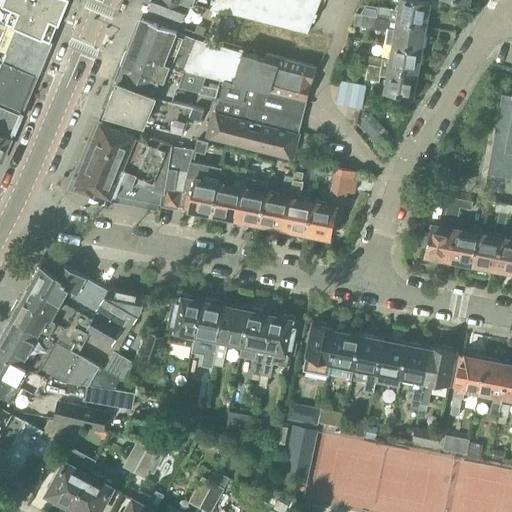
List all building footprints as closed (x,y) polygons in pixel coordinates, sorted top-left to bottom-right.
[(63,0),(0,0),(0,18),(15,25),(19,26),(48,38),(63,0)] [(200,17),(204,6),(188,0),(150,0),(147,7),(182,20),(185,12),(200,17)] [(188,0),(204,6),(308,32),(319,0),(188,0)] [(377,17),(426,26),(431,1),(426,0),(400,0),(399,11),(379,7),(377,17)] [(426,26),(377,17),(356,13),(354,24),(375,28),(376,26),(388,28),(386,43),(393,44),(422,49),(426,26)] [(0,18),(0,40),(41,57),(41,56),(48,38),(19,26),(15,25),(0,18)] [(205,75),(207,76),(224,81),(234,83),(256,88),(271,92),(307,101),(316,67),(266,54),(265,60),(212,45),(212,46),(142,19),(130,51),(173,67),(205,75)] [(41,57),(0,40),(0,47),(5,50),(0,59),(0,60),(33,75),(41,57)] [(370,55),(368,64),(381,66),(418,72),(422,49),(393,44),(390,59),(370,55)] [(204,84),(207,76),(205,75),(173,67),(130,51),(124,66),(178,87),(178,86),(200,92),(216,96),(219,89),(204,84)] [(0,79),(26,91),(33,75),(0,60),(0,79)] [(418,72),(381,66),(368,64),(366,79),(379,81),(380,75),(387,76),(384,93),(414,98),(418,72)] [(118,81),(152,94),(173,100),(178,87),(124,66),(122,72),(120,72),(117,77),(118,81)] [(0,101),(19,109),(26,91),(0,79),(0,101)] [(182,133),(184,133),(188,124),(190,125),(194,123),(199,125),(205,108),(173,100),(152,94),(118,81),(106,111),(106,112),(167,130),(182,133)] [(252,104),(303,116),(307,101),(271,92),(256,88),(234,83),(224,81),(220,97),(221,97),(244,102),(252,104)] [(350,106),(354,83),(341,81),(337,104),(350,106)] [(354,83),(350,106),(362,108),(366,85),(354,83)] [(511,94),(502,93),(487,172),(511,177),(511,94)] [(217,111),(299,132),(303,117),(303,116),(252,104),(244,102),(221,97),(220,97),(217,111)] [(0,133),(8,136),(18,113),(0,105),(0,133)] [(217,111),(213,110),(206,137),(294,159),(301,133),(299,132),(217,111)] [(360,124),(378,143),(390,132),(372,113),(360,124)] [(136,137),(101,123),(93,142),(85,161),(77,182),(80,183),(78,187),(93,193),(95,189),(111,195),(112,194),(116,195),(162,204),(163,194),(164,189),(175,191),(182,192),(191,149),(172,146),(150,136),(149,142),(136,137)] [(0,155),(8,136),(0,133),(0,155)] [(191,149),(182,192),(179,207),(188,208),(200,211),(202,214),(207,215),(210,213),(213,213),(219,182),(204,179),(209,152),(191,149)] [(234,185),(219,182),(213,213),(216,214),(217,217),(223,218),(225,216),(237,218),(246,168),(238,166),(234,185)] [(257,222),(260,223),(266,192),(251,189),(255,170),(246,168),(237,218),(248,220),(249,223),(255,224),(257,222)] [(313,201),(307,232),(310,233),(312,235),(317,236),(319,235),(332,238),(336,217),(341,218),(347,192),(354,193),(357,172),(335,168),(328,204),(313,201)] [(304,232),(307,232),(313,201),(299,198),(303,175),(294,173),(293,177),(291,190),(290,197),(284,228),(295,230),(296,233),(302,233),(304,232)] [(286,176),(283,189),(291,190),(293,177),(286,176)] [(179,207),(182,192),(175,191),(164,189),(163,194),(162,204),(179,207)] [(290,197),(266,192),(260,223),(263,224),(265,226),(270,227),(272,225),(284,228),(290,197)] [(455,228),(459,207),(461,199),(449,197),(448,205),(451,205),(447,226),(431,223),(425,255),(449,260),(455,228)] [(473,201),(461,199),(459,207),(472,209),(473,201)] [(500,211),(507,212),(509,204),(497,202),(495,210),(500,211)] [(494,236),(479,233),(473,264),(496,269),(502,237),(505,220),(497,219),(494,236)] [(455,228),(449,260),(473,264),(479,233),(455,228)] [(496,269),(511,271),(511,238),(503,237),(502,237),(496,269)] [(94,315),(101,303),(109,289),(99,283),(99,284),(65,265),(60,273),(43,263),(30,285),(60,301),(63,298),(94,315)] [(117,325),(122,315),(101,303),(94,315),(63,298),(60,301),(30,285),(22,300),(88,336),(91,330),(119,347),(128,332),(117,325)] [(122,315),(134,322),(142,308),(144,295),(111,288),(110,290),(109,289),(101,303),(122,315)] [(171,314),(169,325),(172,326),(169,338),(193,343),(202,301),(192,299),(192,296),(181,293),(181,296),(178,296),(174,315),(171,314)] [(194,343),(192,350),(205,352),(206,352),(204,364),(214,366),(214,364),(226,306),(216,304),(216,301),(205,298),(204,301),(202,301),(193,343),(194,343)] [(88,336),(22,300),(13,316),(79,353),(88,336)] [(226,306),(214,364),(223,366),(228,341),(242,344),(243,344),(250,308),(237,305),(237,308),(226,306)] [(242,344),(240,356),(256,359),(253,372),(262,373),(274,315),(263,313),(263,310),(250,308),(243,344),(242,344)] [(274,315),(262,373),(269,375),(271,375),(274,362),(289,365),(298,320),(295,320),(296,317),(285,314),(284,317),(274,315)] [(117,325),(128,332),(128,331),(134,322),(122,315),(117,325)] [(79,353),(13,316),(0,339),(0,349),(38,372),(63,381),(67,381),(85,384),(87,384),(87,383),(115,388),(120,378),(114,374),(105,368),(105,369),(79,353)] [(314,323),(305,369),(329,374),(337,330),(338,331),(339,328),(328,325),(329,323),(318,321),(317,323),(314,323)] [(337,330),(329,374),(352,378),(361,333),(348,330),(348,332),(338,331),(337,330)] [(151,332),(142,357),(156,361),(164,337),(151,332)] [(361,333),(352,378),(365,381),(364,390),(374,391),(375,383),(376,383),(384,340),(374,338),(375,335),(361,333)] [(384,340),(376,383),(400,387),(402,376),(408,342),(395,339),(395,342),(384,340)] [(408,342),(402,376),(410,377),(408,390),(414,391),(410,408),(420,410),(421,403),(431,349),(421,347),(421,345),(408,342)] [(431,349),(421,403),(428,405),(433,382),(449,385),(456,350),(453,350),(453,348),(442,346),(442,348),(431,346),(431,349)] [(38,372),(0,349),(0,370),(34,390),(41,395),(46,396),(46,390),(85,397),(85,399),(117,405),(133,407),(136,393),(114,389),(115,388),(87,383),(87,384),(85,384),(67,381),(63,381),(38,372)] [(105,368),(114,374),(124,356),(115,351),(105,368)] [(465,388),(480,391),(486,359),(463,355),(453,407),(460,408),(463,397),(465,388)] [(114,374),(120,378),(127,382),(133,361),(124,356),(114,374)] [(499,415),(501,403),(503,395),(510,364),(486,359),(480,391),(494,394),(490,414),(499,415)] [(511,363),(510,364),(503,395),(511,396),(511,363)] [(34,390),(0,370),(0,392),(19,404),(26,405),(34,390)] [(262,373),(260,385),(267,386),(269,375),(262,373)] [(72,424),(84,427),(105,432),(109,411),(58,399),(54,419),(53,421),(72,424)] [(175,422),(179,405),(160,400),(156,417),(175,422)] [(510,405),(501,403),(499,415),(498,422),(506,424),(510,405)] [(0,436),(30,453),(31,451),(40,436),(60,447),(72,424),(53,421),(54,419),(50,418),(43,429),(25,419),(24,420),(0,406),(0,436)] [(320,408),(309,406),(306,421),(317,424),(317,421),(320,408)] [(191,426),(199,428),(200,425),(202,412),(194,410),(191,426)] [(333,424),(342,426),(344,412),(336,411),(333,424)] [(253,416),(243,414),(239,433),(249,435),(253,416)] [(359,420),(356,433),(364,434),(367,421),(359,420)] [(277,421),(276,423),(275,424),(272,439),(273,442),(285,445),(289,424),(277,421)] [(66,458),(67,459),(48,493),(72,506),(91,471),(91,470),(97,460),(73,447),(84,427),(72,424),(60,447),(69,452),(66,458)] [(308,472),(317,429),(293,425),(285,467),(308,472)] [(366,437),(375,438),(377,427),(368,425),(366,437)] [(437,445),(440,431),(415,427),(413,440),(437,445)] [(43,458),(31,451),(30,453),(0,436),(0,472),(27,487),(43,458)] [(470,439),(460,437),(457,451),(467,453),(470,439)] [(135,472),(152,441),(151,441),(151,440),(139,439),(138,441),(137,440),(123,466),(135,472)] [(135,472),(145,478),(159,453),(163,455),(168,445),(152,441),(135,472)] [(467,454),(481,457),(483,445),(470,442),(467,454)] [(503,451),(494,450),(493,458),(502,460),(503,451)] [(91,471),(72,506),(82,511),(99,511),(115,484),(91,471)] [(201,507),(210,491),(214,483),(203,477),(190,501),(201,507)] [(201,507),(209,511),(210,511),(224,488),(214,483),(210,491),(201,507)] [(140,489),(134,499),(126,511),(155,511),(156,511),(158,506),(165,494),(156,489),(153,496),(140,489)] [(279,499),(273,510),(272,510),(270,511),(284,511),(287,507),(288,505),(279,499)]
